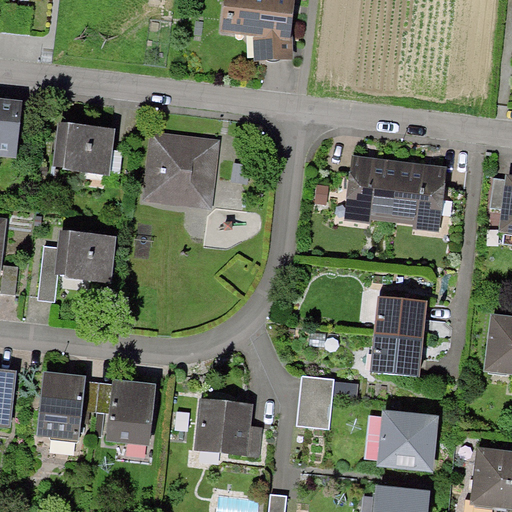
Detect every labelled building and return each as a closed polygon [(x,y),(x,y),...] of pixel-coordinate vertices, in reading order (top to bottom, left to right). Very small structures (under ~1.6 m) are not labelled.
[(288,0),(220,0),(216,37),(250,42),(252,65),(284,62),(282,40),(288,0)] [(30,12),(1,9),(0,18),(0,37),(27,41),(30,12)] [(36,112),(0,106),(0,159),(7,161),(10,137),(32,140),(36,112)] [(112,134),(56,128),(52,173),(108,179),(112,134)] [(220,142),(148,134),(140,206),(212,214),(220,142)] [(447,168),(351,155),(343,221),(371,224),(372,218),(418,224),(417,232),(438,235),(447,168)] [(30,180),(0,176),(0,194),(28,197),(30,180)] [(511,182),(502,182),(502,184),(495,184),(492,211),(501,212),(498,234),(505,234),(503,247),(511,247),(511,182)] [(0,248),(2,225),(0,224),(0,299),(15,301),(19,268),(0,266),(0,248)] [(61,253),(42,251),(36,304),(54,306),(57,278),(106,284),(111,241),(63,235),(61,253)] [(427,300),(378,295),(371,370),(421,375),(427,300)] [(511,321),(488,319),(482,375),(511,378),(511,321)] [(15,377),(0,375),(0,430),(8,431),(15,377)] [(82,382),(38,377),(31,439),(79,444),(84,407),(106,409),(102,445),(145,450),(152,388),(107,383),(106,389),(81,387),(82,382)] [(333,383),(299,380),(294,431),(329,434),(333,383)] [(251,409),(197,404),(191,457),(208,459),(260,464),(263,431),(248,430),(251,409)] [(429,479),(435,422),(366,415),(363,446),(375,447),(372,473),(429,479)] [(511,452),(477,448),(468,511),(496,511),(497,508),(511,509),(511,452)] [(424,511),(426,497),(372,491),(369,511),(424,511)] [(285,511),(286,502),(269,500),(267,511),(285,511)]
